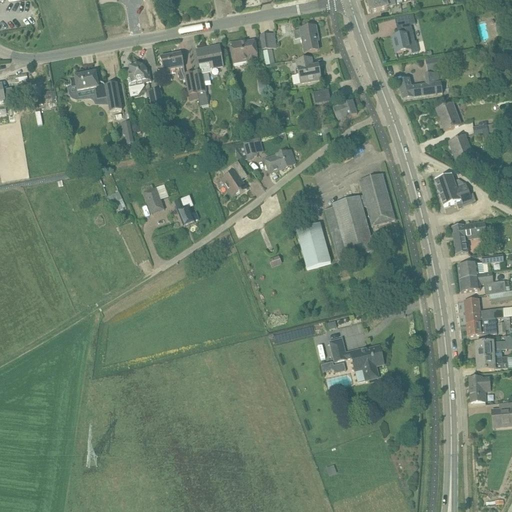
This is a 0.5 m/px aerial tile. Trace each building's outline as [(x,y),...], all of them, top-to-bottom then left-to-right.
[(371,0),(366,1),(367,2),(371,14),(388,9),(387,9),(403,4),(401,0),(371,0)] [(403,35),(392,38),(395,54),(410,51),(408,42),(415,41),(411,26),(415,25),(413,16),(403,17),(406,27),(401,28),(403,35)] [(316,38),(318,38),(316,27),(293,31),(294,41),(302,39),(304,54),(318,51),(316,38)] [(261,37),(262,47),(262,50),(269,49),(276,48),(274,35),(261,37)] [(231,49),(233,59),(234,65),(249,62),(249,65),(257,64),(257,60),(258,60),(256,52),(254,42),(242,44),(242,42),(231,44),(232,49),(231,49)] [(208,49),(196,51),(199,66),(200,66),(201,72),(202,75),(203,75),(211,73),(212,72),(212,69),(223,67),(220,48),(210,50),(210,52),(208,52),(208,49)] [(181,54),(160,58),(163,72),(179,69),(180,74),(179,74),(180,81),(186,80),(187,80),(185,74),(183,64),(181,54)] [(296,61),(300,85),(322,81),(319,65),(313,66),(312,58),(296,61)] [(425,61),(427,74),(443,71),(441,58),(425,61)] [(127,76),(129,87),(151,82),(151,81),(149,71),(146,72),(145,69),(136,62),(133,66),(129,67),(130,72),(127,76)] [(201,72),(194,73),(197,94),(200,108),(209,106),(203,75),(202,75),(201,72)] [(77,77),(77,78),(70,79),(72,89),(77,88),(82,92),(95,90),(97,101),(107,99),(110,113),(122,111),(117,85),(105,87),(100,88),(98,87),(96,73),(77,77)] [(194,73),(185,74),(187,80),(186,80),(189,96),(197,94),(194,73)] [(398,82),(403,100),(443,95),(441,84),(439,84),(437,74),(425,75),(426,86),(411,88),(409,80),(398,82)] [(8,78),(9,85),(28,81),(27,75),(8,78)] [(0,102),(4,101),(5,104),(14,102),(11,91),(2,92),(1,86),(0,86),(0,102)] [(149,93),(153,113),(164,110),(161,91),(149,93)] [(313,94),(315,105),(331,102),(328,91),(313,94)] [(352,102),(333,109),(338,122),(357,115),(352,102)] [(453,104),(437,111),(441,121),(442,120),(446,131),(445,132),(462,126),(453,104)] [(130,122),(121,124),(123,135),(125,134),(127,144),(134,143),(130,122)] [(333,137),(330,124),(320,127),(324,139),(333,137)] [(472,129),(474,137),(487,135),(486,127),(472,129)] [(466,137),(449,143),(453,153),(454,153),(458,164),(457,164),(458,164),(474,158),(466,137)] [(243,146),(235,148),(245,161),(248,160),(248,162),(257,155),(253,141),(243,144),(243,146)] [(291,151),(265,161),(270,175),(282,171),(293,168),(292,166),(296,165),(291,151)] [(221,181),(233,198),(240,194),(240,195),(247,190),(239,178),(245,174),(238,162),(223,172),(227,178),(221,181)] [(372,228),(395,222),(383,175),(359,182),(363,197),(333,205),(334,209),(325,211),(338,260),(339,261),(347,259),(374,252),(363,209),(366,208),(372,228)] [(435,181),(444,208),(460,202),(461,206),(472,202),(466,185),(456,188),(451,176),(435,181)] [(143,195),(151,217),(164,212),(156,190),(143,195)] [(106,198),(113,213),(125,208),(118,193),(106,198)] [(178,213),(180,219),(184,228),(195,223),(195,222),(199,221),(196,214),(192,216),(189,209),(194,207),(190,197),(175,203),(178,212),(178,213)] [(468,254),(466,240),(486,237),(484,223),(464,227),(464,226),(452,228),(456,256),(468,254)] [(296,231),(307,271),(331,264),(320,225),(296,231)] [(482,258),(483,264),(483,265),(504,262),(503,255),(482,258)] [(277,258),(268,264),(271,269),(280,263),(277,258)] [(351,270),(354,282),(376,275),(373,264),(351,270)] [(458,267),(459,278),(484,275),(483,265),(483,264),(458,267)] [(484,275),(459,278),(461,294),(480,292),(479,286),(484,285),(486,296),(506,293),(505,282),(493,284),(492,274),(484,275)] [(506,293),(486,296),(490,296),(491,303),(511,299),(511,292),(506,293)] [(464,302),(466,325),(481,323),(481,321),(489,320),(504,318),(503,310),(480,312),(478,301),(464,302)] [(511,308),(503,310),(504,318),(509,318),(511,317),(511,308)] [(481,323),(466,325),(468,338),(490,336),(489,326),(489,320),(481,321),(481,323)] [(498,325),(499,335),(506,334),(505,325),(498,325)] [(312,326),(273,336),(275,344),(314,334),(312,326)] [(366,351),(366,352),(362,353),(362,350),(345,354),(342,340),(330,343),(335,364),(347,361),(347,360),(352,359),(355,373),(363,371),(366,382),(379,379),(376,368),(384,366),(380,348),(366,351)] [(476,344),(477,360),(494,359),(493,352),(502,351),(507,351),(506,343),(493,344),(493,343),(476,344)] [(494,359),(477,360),(477,372),(495,372),(495,371),(508,370),(507,358),(502,359),(494,359)] [(469,380),(471,404),(486,403),(485,393),(490,392),(489,380),(481,380),(481,379),(469,380)] [(507,411),(492,412),(493,429),(511,427),(511,403),(499,405),(499,406),(507,405),(507,411)]
